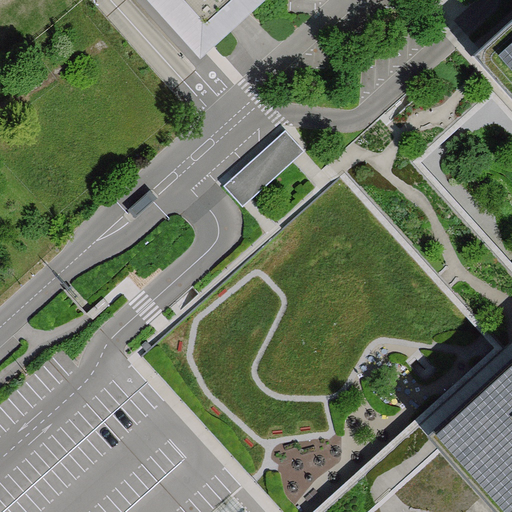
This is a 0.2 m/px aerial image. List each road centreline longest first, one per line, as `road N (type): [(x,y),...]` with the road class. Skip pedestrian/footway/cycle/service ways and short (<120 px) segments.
road 1 (unclassified): [(0,327),(235,118)]
road 2 (unknown): [(235,118),(304,129),(358,114),(438,53),(484,0)]
road 3 (unknown): [(235,118),(355,0)]
road 4 (unknown): [(235,118),(157,0)]
